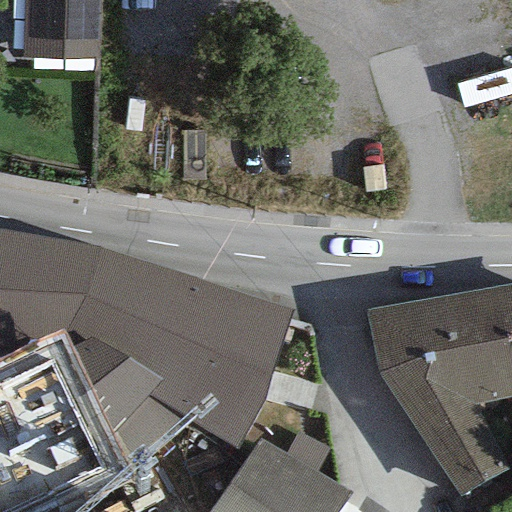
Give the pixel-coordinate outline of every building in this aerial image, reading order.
[(100,0),(23,0),(22,59),(99,61),(100,0)] [(98,248),(0,231),(0,349),(25,347),(65,328),(133,468),(130,476),(187,422),(240,447),(265,402),(292,311),(98,248)] [(461,496),(511,468),(473,405),(511,396),(511,284),(365,311),(377,373),(461,496)] [(0,511),(41,511),(133,468),(65,328),(25,347),(0,359),(0,511)] [(285,454),(314,472),(328,449),(297,432),(285,454)] [(258,438),(208,511),(337,511),(350,493),(314,472),(285,454),(258,438)]
